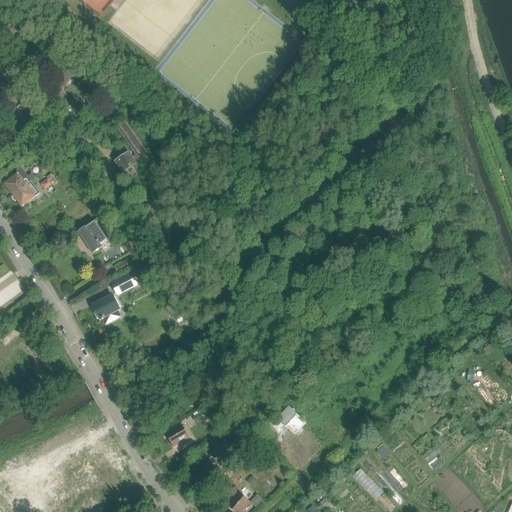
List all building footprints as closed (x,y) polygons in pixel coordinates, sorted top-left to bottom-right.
[(54,51),(44,51),(43,71),(53,71),(54,51)] [(75,61),(60,74),(66,82),(74,76),(77,79),(85,73),(75,61)] [(103,84),(109,92),(122,84),(116,75),(103,84)] [(72,105),(61,114),(69,123),(80,114),(72,105)] [(133,153),(129,156),(126,153),(116,160),(122,168),(148,150),(125,118),(114,126),(133,153)] [(5,185),(12,195),(26,184),(23,181),(28,177),(21,168),(20,168),(16,171),(16,172),(17,174),(17,175),(5,185)] [(47,179),(40,184),(44,190),(51,185),(52,186),(58,182),(52,174),(46,178),(47,179)] [(26,185),(26,184),(12,195),(22,207),(35,197),(30,190),(35,187),(31,181),(26,185)] [(123,211),(134,203),(120,184),(110,192),(123,211)] [(88,226),(78,233),(92,254),(102,247),(100,244),(105,240),(105,239),(100,231),(99,231),(96,233),(94,231),(92,233),(88,226)] [(135,264),(132,257),(114,266),(118,273),(135,264)] [(133,272),(128,275),(111,283),(118,296),(139,285),(133,272)] [(92,306),(100,320),(102,320),(103,320),(105,325),(113,321),(110,315),(120,310),(112,295),(92,306)] [(264,452),(299,418),(289,408),(285,411),(264,432),(255,441),(264,452)] [(201,418),(198,413),(192,417),(195,421),(201,418)] [(165,434),(173,447),(189,438),(181,425),(165,434)] [(249,445),(261,432),(256,427),(244,440),(249,445)] [(226,436),(210,456),(221,466),(238,446),(226,436)] [(350,473),(386,511),(390,511),(397,506),(358,465),(350,473)] [(227,471),(221,476),(225,481),(231,475),(227,471)] [(251,476),(246,482),(251,486),(256,480),(251,476)] [(233,498),(226,506),(233,511),(241,511),(250,503),(232,487),(226,493),(233,498)]
